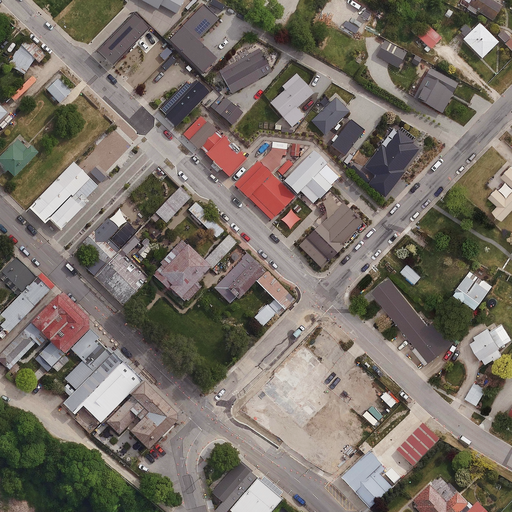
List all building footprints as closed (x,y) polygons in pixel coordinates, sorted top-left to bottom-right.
[(141,0),(176,17),(184,0),(141,0)] [(491,0),(470,0),(467,7),(493,23),(503,7),(491,0)] [(202,4),(165,42),(202,76),(217,60),(198,42),(219,20),(202,4)] [(135,13),(97,52),(112,67),(150,28),(135,13)] [(479,25),(461,42),(481,61),(498,44),(479,25)] [(426,27),(416,39),(431,51),(440,39),(426,27)] [(29,37),(21,44),(9,65),(28,76),(37,60),(40,64),(48,56),(29,37)] [(383,43),(375,60),(397,71),(405,54),(383,43)] [(258,50),(218,73),(230,95),(271,72),(258,50)] [(427,69),(411,101),(441,116),(457,84),(427,69)] [(283,92),(269,105),(291,129),(303,119),(296,111),(314,94),(296,74),(280,88),(283,92)] [(59,76),(46,88),(60,104),(73,92),(59,76)] [(166,114),(165,116),(176,127),(210,92),(196,79),(190,86),(186,82),(160,109),(166,114)] [(225,98),(213,111),(230,126),(242,112),(225,98)] [(335,98),(310,122),(323,136),(349,112),(335,98)] [(0,123),(10,114),(0,103),(0,123)] [(200,117),(182,135),(198,152),(217,133),(200,117)] [(350,119),(330,147),(345,158),(365,130),(350,119)] [(380,146),(364,168),(376,177),(368,187),(385,200),(422,151),(397,131),(384,149),(380,146)] [(20,139),(0,159),(0,160),(16,177),(41,153),(33,145),(29,149),(20,139)] [(245,162),(222,140),(203,159),(226,182),(245,162)] [(313,149),(280,185),(294,198),(299,193),(314,206),(342,175),(313,149)] [(74,162),(29,208),(45,224),(49,219),(61,230),(90,201),(86,198),(98,186),(74,162)] [(256,162),(232,188),(270,223),(294,198),(280,185),(256,162)] [(511,169),(510,167),(500,177),(511,188),(505,196),(496,188),(487,198),(496,206),(491,212),(501,222),(511,210),(511,169)] [(156,210),(167,222),(191,200),(180,188),(156,210)] [(198,201),(188,210),(217,240),(227,231),(198,201)] [(342,204),(299,246),(323,270),(366,228),(342,204)] [(121,227),(110,218),(85,245),(99,259),(91,267),(87,271),(94,277),(95,281),(123,306),(148,280),(122,253),(123,250),(112,239),(121,227)] [(209,262),(184,239),(148,272),(186,305),(205,286),(201,281),(237,242),(232,237),(209,262)] [(294,303),(246,256),(213,290),(232,309),(255,286),(271,302),(253,320),(263,329),(294,303)] [(0,278),(18,296),(38,277),(17,257),(0,274),(0,278)] [(410,263),(403,271),(417,284),(424,276),(410,263)] [(468,272),(454,291),(475,307),(490,288),(468,272)] [(426,366),(453,345),(435,323),(431,327),(390,276),(372,291),(416,346),(412,349),(426,366)] [(51,289),(38,277),(18,296),(0,314),(0,324),(5,319),(6,320),(0,325),(9,333),(51,289)] [(91,328),(58,296),(31,323),(65,354),(71,348),(91,328)] [(511,340),(501,323),(468,343),(479,361),(511,341),(511,340)] [(100,337),(91,328),(71,348),(83,361),(101,343),(97,340),(100,337)] [(35,343),(23,331),(0,354),(0,360),(9,369),(35,343)] [(112,354),(101,343),(83,361),(65,379),(76,390),(63,403),(72,412),(123,361),(114,352),(112,354)] [(261,390),(291,421),(302,431),(322,411),(312,400),(306,406),(292,392),(321,363),(305,346),(261,390)] [(143,381),(123,361),(72,412),(75,415),(83,406),(101,423),(130,394),(143,381)] [(484,372),(465,399),(475,406),(495,379),(484,372)] [(177,414),(143,381),(130,394),(132,396),(106,422),(119,435),(144,408),(149,412),(131,431),(149,449),(177,420),(177,414)] [(441,440),(424,423),(397,450),(414,467),(441,440)] [(386,470),(367,450),(340,477),(372,508),(392,488),(380,476),(386,470)] [(258,477),(240,462),(213,493),(223,501),(215,510),(217,511),(227,511),(231,509),(258,477)] [(258,477),(231,509),(234,511),(272,511),(284,500),(258,477)] [(428,488),(411,504),(418,511),(462,511),(463,511),(452,499),(444,506),(428,488)]
